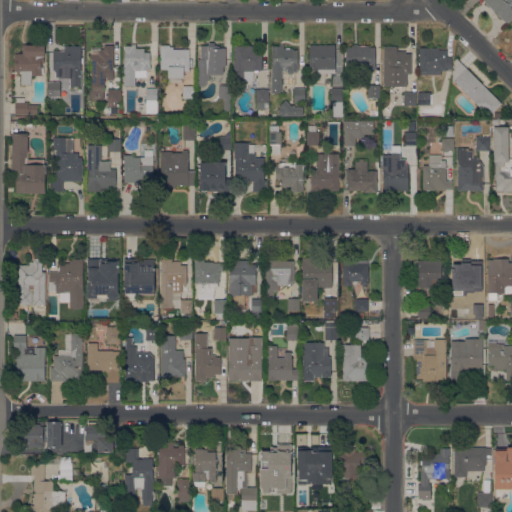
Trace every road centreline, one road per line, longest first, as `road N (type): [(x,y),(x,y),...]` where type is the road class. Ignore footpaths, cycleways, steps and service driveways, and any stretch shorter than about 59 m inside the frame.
road 1 (residential): [(511,414),(0,409)]
road 2 (residential): [(511,224),(0,224)]
road 3 (residential): [(432,0),(413,9),(0,11)]
road 4 (residential): [(392,511),(391,224)]
